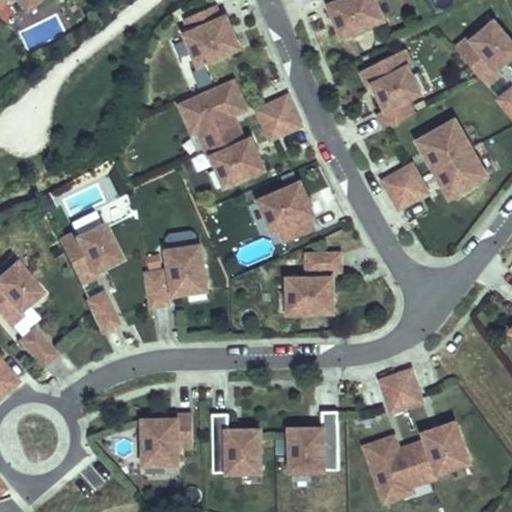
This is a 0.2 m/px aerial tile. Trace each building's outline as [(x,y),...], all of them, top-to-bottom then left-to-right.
[(17,0),(25,9),(35,0),(17,0)] [(330,6),(343,37),(384,20),(375,0),(329,0),(331,5),(330,6)] [(186,34),(200,65),(240,48),(226,17),(221,19),(215,6),(186,18),(192,32),(186,34)] [(471,37),(457,49),(487,85),(502,72),(498,68),(511,56),(511,42),(495,22),(474,40),(471,37)] [(378,113),(385,128),(414,114),(408,100),(421,93),(409,68),(413,67),(404,50),(362,71),(370,87),(375,85),(387,109),(378,113)] [(234,82),(181,105),(193,133),(199,130),(208,151),(210,150),(242,135),(233,115),(246,109),(234,82)] [(511,89),(500,100),(511,114),(511,89)] [(259,110),(265,125),(295,111),(288,97),(259,110)] [(265,125),(271,139),(301,125),(295,111),(265,125)] [(419,141),(435,169),(472,148),(456,121),(419,141)] [(210,150),(213,156),(245,142),(242,135),(210,150)] [(213,156),(226,186),(265,169),(252,139),(245,142),(213,156)] [(435,169),(451,197),(488,176),(472,148),(435,169)] [(412,165),(384,181),(392,194),(420,178),(412,165)] [(428,192),(420,178),(392,194),(400,208),(428,192)] [(280,229),(286,243),(315,230),(309,216),(315,214),(301,183),(261,201),(274,231),(280,229)] [(59,241),(80,283),(96,275),(93,270),(119,258),(103,225),(78,236),(76,233),(59,241)] [(166,238),(168,251),(199,246),(197,234),(192,230),(170,233),(166,238)] [(173,285),(174,294),(207,290),(201,246),(199,246),(168,251),(172,279),(173,285)] [(308,255),(308,271),(318,270),(324,270),(340,270),(340,254),(308,255)] [(0,314),(9,325),(23,313),(20,309),(40,291),(16,263),(0,276),(0,314)] [(147,274),(152,306),(168,303),(166,287),(165,281),(163,271),(147,274)] [(290,312),(334,311),(333,278),(324,278),(318,278),(289,279),(290,312)] [(89,301),(103,330),(117,323),(103,293),(89,301)] [(22,340),(43,365),(55,354),(34,330),(22,340)] [(0,399),(20,382),(0,359),(0,399)] [(397,376),(407,406),(422,400),(411,370),(397,376)] [(382,381),(393,411),(407,406),(397,376),(382,381)] [(291,429),(292,471),(339,470),(338,411),(322,411),(323,429),(291,429)] [(213,414),(214,472),(261,472),(261,430),(229,431),(229,413),(213,414)] [(144,420),(145,464),(179,464),(178,446),(193,446),(193,414),(177,415),(177,420),(144,420)] [(427,441),(439,473),(469,463),(455,423),(425,434),(427,441)] [(366,447),(385,501),(413,491),(411,486),(432,479),(431,475),(420,443),(399,450),(394,437),(366,447)] [(420,443),(431,475),(439,473),(427,441),(420,443)]
